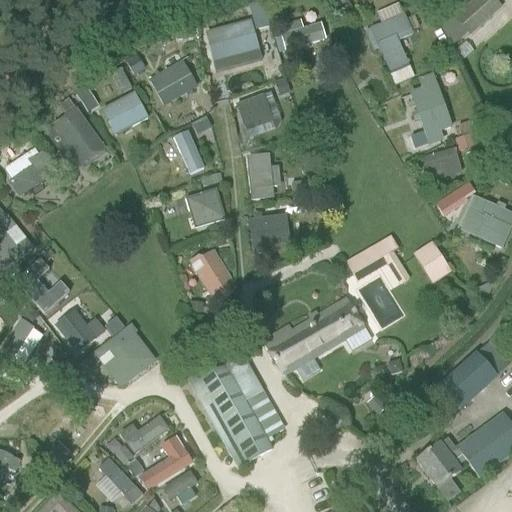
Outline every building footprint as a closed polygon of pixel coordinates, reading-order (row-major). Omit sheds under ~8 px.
[(354,11),(347,0),(341,0),(337,3),(345,16),(354,11)] [(490,0),(474,0),(451,21),(464,36),(497,7),(490,0)] [(262,2),(249,6),(256,31),(269,28),(262,2)] [(269,12),(272,21),(281,18),(278,9),(269,12)] [(281,19),(285,50),(322,45),(318,14),(281,19)] [(379,25),(368,29),(389,75),(393,87),(414,78),(409,66),(398,41),(413,35),(412,32),(406,20),(404,14),(401,15),(379,25)] [(248,23),(203,35),(214,75),(259,62),(248,23)] [(191,24),(174,26),(176,42),(192,40),(191,24)] [(133,57),(124,62),(131,73),(139,68),(133,57)] [(195,93),(180,66),(147,84),(162,111),(195,93)] [(450,129),(430,75),(417,80),(420,88),(408,93),(427,147),(443,142),(440,133),(450,129)] [(286,80),(274,85),(279,99),(290,94),(286,80)] [(86,93),(77,98),(82,106),(91,102),(86,93)] [(263,95),(235,105),(244,133),(246,132),(248,137),(260,133),(258,129),(274,123),(263,95)] [(112,140),(147,122),(133,96),(99,114),(112,140)] [(104,149),(75,108),(74,109),(68,99),(57,106),(64,116),(51,126),(80,167),(104,149)] [(41,119),(31,126),(37,136),(47,129),(41,119)] [(191,127),(196,137),(209,130),(204,121),(191,127)] [(469,124),(457,127),(461,138),(472,135),(469,124)] [(23,128),(14,135),(22,148),(32,141),(23,128)] [(189,133),(172,138),(187,178),(203,172),(189,133)] [(461,138),(454,140),(458,153),(465,151),(481,146),(477,133),(472,135),(461,138)] [(461,177),(454,152),(423,161),(429,186),(461,177)] [(30,168),(7,182),(18,199),(57,174),(47,157),(39,154),(26,162),(30,168)] [(280,188),(278,167),(269,168),(268,155),(245,157),(250,201),(273,199),(271,188),(280,188)] [(219,175),(210,177),(212,186),(221,184),(219,175)] [(467,183),(438,202),(446,214),(475,195),(467,183)] [(302,184),(290,186),(292,198),(304,197),(302,184)] [(224,221),(215,190),(185,199),(194,230),(224,221)] [(501,250),(511,223),(511,214),(472,197),(457,230),(501,250)] [(305,199),(291,201),(292,210),(306,208),(305,199)] [(289,245),(285,215),(247,220),(251,251),(289,245)] [(0,274),(33,249),(6,216),(0,221),(0,274)] [(390,239),(345,265),(352,278),(383,260),(399,287),(408,282),(392,254),(397,251),(390,239)] [(431,242),(411,255),(431,285),(450,272),(431,242)] [(46,264),(53,258),(47,251),(40,258),(46,264)] [(234,286),(213,253),(202,260),(197,259),(192,261),(191,267),(212,299),(234,286)] [(39,260),(14,283),(44,317),(69,294),(60,284),(49,294),(36,281),(49,271),(39,260)] [(288,327),(260,344),(283,379),(345,342),(351,353),(370,342),(364,331),(354,314),(346,300),(291,333),(288,327)] [(188,305),(187,314),(200,316),(201,306),(188,305)] [(89,344),(67,316),(49,331),(70,359),(89,344)] [(115,321),(104,330),(111,339),(123,330),(115,321)] [(155,361),(144,349),(137,354),(126,341),(134,335),(128,327),(92,355),(117,388),(121,388),(155,361)] [(21,369),(41,336),(31,330),(11,363),(21,369)] [(439,389),(459,412),(508,368),(488,346),(439,389)] [(57,350),(48,361),(56,367),(65,357),(57,350)] [(183,375),(238,471),(271,452),(244,404),(262,394),(242,359),(223,369),(216,356),(183,375)] [(72,364),(67,360),(58,371),(65,377),(69,373),(69,367),(72,364)] [(376,398),(369,404),(380,416),(387,409),(376,398)] [(494,469),(511,455),(511,429),(502,416),(455,451),(457,453),(448,459),(439,446),(415,464),(436,492),(460,474),(456,470),(465,463),(478,481),(494,469)] [(131,430),(118,439),(133,460),(168,435),(159,422),(137,438),(131,430)] [(160,448),(168,458),(139,477),(147,493),(192,466),(175,438),(160,448)] [(55,447),(45,457),(57,468),(66,458),(55,447)] [(122,449),(113,458),(122,469),(132,460),(122,449)] [(0,455),(0,489),(7,473),(14,475),(18,464),(12,461),(12,460),(0,455)] [(109,461),(98,471),(123,498),(122,500),(131,509),(143,498),(109,461)] [(48,476),(51,465),(35,462),(33,472),(48,476)] [(134,462),(123,469),(130,481),(142,474),(134,462)] [(198,497),(186,476),(167,488),(180,508),(198,497)] [(74,511),(56,494),(38,511),(74,511)] [(160,511),(154,502),(145,511),(160,511)]
